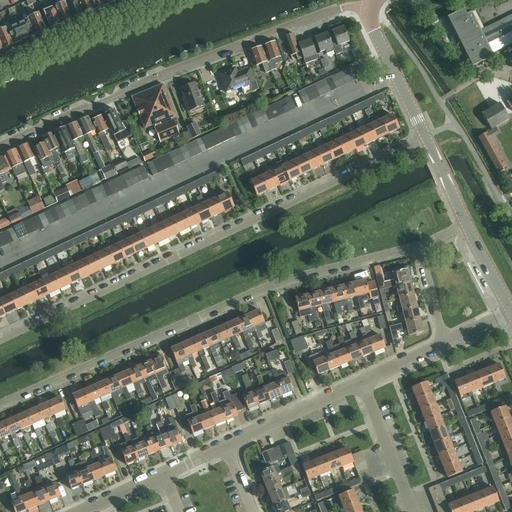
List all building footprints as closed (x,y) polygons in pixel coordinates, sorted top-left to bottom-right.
[(63,0),(65,2),(72,20),(83,15),(76,0),(63,0)] [(76,0),(83,15),(94,11),(89,0),(76,0)] [(89,0),(94,11),(104,7),(101,0),(89,0)] [(72,20),(65,2),(54,7),(61,25),(72,20)] [(53,3),(42,8),(50,29),(61,25),(54,7),(53,3)] [(464,10),(447,18),(464,51),(472,68),(494,57),(490,51),(511,39),(511,15),(497,23),(499,26),(482,34),(471,13),(467,15),(464,9),(464,10)] [(38,13),(27,18),(28,19),(35,36),(47,30),(39,13),(38,13)] [(17,24),(10,28),(6,29),(13,45),(24,40),(35,36),(28,19),(24,21),(17,24)] [(4,24),(0,25),(0,42),(4,50),(13,45),(6,29),(6,28),(4,25),(4,24)] [(343,27),(327,33),(333,47),(334,51),(336,55),(342,53),(339,45),(348,41),(349,41),(343,27)] [(327,33),(314,38),(320,53),(325,50),(327,54),(334,51),(333,47),(327,33)] [(294,34),(284,37),(285,40),(291,56),(300,53),(294,34)] [(310,40),(298,45),(304,60),(305,64),(318,60),(316,55),(310,40)] [(275,43),(264,47),(268,57),(271,65),(269,65),(271,71),(277,69),(275,65),(282,62),(281,58),(275,43)] [(262,48),(251,51),(256,66),(262,64),(266,73),(271,72),(271,71),(269,65),(271,65),(268,57),(266,58),(262,48)] [(352,67),(347,70),(352,81),(358,79),(352,68),(352,67)] [(236,69),(219,75),(226,94),(242,88),(245,95),(259,90),(252,71),(238,76),(236,69)] [(347,70),(341,72),(347,84),(352,81),(347,70)] [(341,72),(336,75),(341,87),(347,84),(341,72)] [(336,75),(330,78),(336,89),(341,87),(336,75)] [(330,78),(325,80),(331,92),(336,89),(330,78)] [(325,80),(320,83),(325,94),(331,92),(325,80)] [(320,83),(314,85),(320,97),(325,94),(320,83)] [(194,84),(180,89),(186,104),(184,105),(187,113),(203,107),(194,84)] [(163,85),(132,98),(132,99),(145,129),(153,126),(160,143),(179,135),(173,120),(161,125),(160,123),(176,116),(163,85)] [(314,85),(309,88),(314,99),(320,97),(314,85)] [(309,88),(304,90),(309,102),(314,99),(309,88)] [(304,90),(298,93),(304,105),(309,102),(304,90)] [(382,93),(370,99),(373,105),(385,100),(382,93)] [(259,95),(253,97),(255,104),(261,102),(259,95)] [(290,97),(284,100),(290,111),(295,109),(290,97)] [(370,99),(359,104),(362,110),(373,105),(370,99)] [(284,100),(279,102),(284,114),(290,111),(284,100)] [(279,102),(274,105),(279,116),(284,114),(279,102)] [(359,104),(348,109),(351,115),(362,110),(359,104)] [(478,138),(498,174),(507,169),(506,167),(499,155),(498,153),(497,151),(493,143),(491,140),(491,139),(490,137),(491,136),(498,133),(498,132),(497,131),(496,129),(495,128),(496,128),(510,120),(508,117),(500,104),(482,115),(483,117),(484,117),(489,127),(491,130),(492,130),(493,132),(489,134),(488,134),(487,133),(478,138)] [(274,105),(268,107),(274,119),(279,116),(274,105)] [(268,107),(263,110),(268,121),(274,119),(268,107)] [(348,109),(338,114),(341,120),(351,115),(348,109)] [(114,110),(103,115),(117,144),(132,137),(125,121),(120,124),(114,110)] [(263,110),(257,112),(263,124),(268,121),(263,110)] [(257,112),(252,115),(257,127),(263,124),(257,112)] [(338,114),(327,119),(330,126),(341,120),(338,114)] [(101,115),(92,120),(98,134),(107,153),(112,150),(104,131),(108,129),(101,115)] [(252,115),(246,118),(252,129),(257,127),(252,115)] [(391,115),(380,120),(387,135),(398,130),(391,115)] [(88,117),(78,122),(85,136),(84,136),(93,155),(98,152),(90,134),(95,131),(88,117)] [(246,118),(241,120),(246,132),(252,129),(246,118)] [(327,119),(316,124),(319,131),(330,126),(327,119)] [(241,120),(236,123),(241,134),(246,132),(241,120)] [(380,120),(369,125),(376,140),(387,135),(380,120)] [(76,122),(66,127),(83,163),(88,161),(78,139),(83,137),(76,122)] [(236,123),(230,125),(236,137),(241,134),(236,123)] [(189,132),(183,135),(186,142),(201,136),(196,124),(187,128),(189,132)] [(316,124),(305,130),(308,136),(319,131),(316,124)] [(230,125),(225,128),(230,140),(236,137),(230,125)] [(369,125),(359,131),(366,145),(376,140),(369,125)] [(64,128),(54,132),(64,154),(74,149),(64,128)] [(225,128),(217,132),(222,143),(230,140),(225,128)] [(305,130),(294,135),(297,141),(308,136),(305,130)] [(359,131),(348,136),(355,150),(366,145),(359,131)] [(217,132),(209,135),(215,147),(222,143),(217,132)] [(53,133),(43,138),(49,152),(53,159),(55,163),(60,161),(57,156),(55,152),(60,149),(53,133)] [(209,135),(201,139),(207,151),(215,147),(209,135)] [(294,135),(284,140),(287,146),(297,141),(294,135)] [(348,136),(337,141),(344,155),(355,150),(348,136)] [(201,139),(196,142),(201,153),(207,151),(201,139)] [(284,140),(273,145),(276,151),(287,146),(284,140)] [(337,141),(326,146),(333,161),(344,155),(337,141)] [(196,142),(190,144),(196,156),(201,153),(196,142)] [(45,144),(34,149),(37,156),(40,162),(51,157),(45,144)] [(190,144),(185,147),(190,158),(196,156),(190,144)] [(27,145),(17,149),(28,173),(30,177),(36,174),(30,160),(34,159),(33,158),(27,145)] [(273,145),(262,150),(265,156),(276,151),(273,145)] [(326,146),(315,151),(322,166),(333,161),(326,146)] [(185,147),(179,149),(185,161),(190,158),(185,147)] [(179,149),(174,152),(180,164),(185,161),(179,149)] [(16,150),(5,155),(6,156),(5,156),(12,170),(16,178),(26,173),(16,150)] [(151,150),(141,155),(145,162),(155,157),(151,150)] [(262,150),(251,155),(254,161),(265,156),(262,150)] [(315,151),(305,156),(312,171),(322,166),(315,151)] [(174,152),(169,154),(174,166),(180,164),(174,152)] [(98,154),(94,156),(99,166),(101,170),(105,180),(106,180),(110,178),(117,175),(117,174),(112,164),(110,165),(105,168),(103,164),(98,154)] [(169,154),(163,157),(169,169),(174,166),(169,154)] [(251,155),(240,160),(243,166),(254,161),(251,155)] [(0,192),(5,190),(2,184),(6,182),(7,181),(4,175),(4,174),(12,170),(5,156),(0,158),(0,192)] [(305,156),(294,161),(301,176),(312,171),(305,156)] [(163,157),(158,160),(163,171),(169,169),(163,157)] [(115,163),(112,164),(117,174),(129,169),(125,160),(116,164),(115,163)] [(158,160),(152,162),(158,174),(163,171),(158,160)] [(294,161),(283,166),(290,181),(301,176),(294,161)] [(152,162),(147,165),(152,177),(158,174),(152,162)] [(281,162),(270,167),(272,172),(279,186),(290,181),(283,166),(281,162)] [(143,167),(139,169),(144,181),(148,178),(143,167)] [(139,169),(133,171),(139,183),(144,181),(139,169)] [(101,170),(89,176),(89,177),(94,186),(101,183),(100,182),(105,180),(101,170)] [(133,171),(128,174),(133,186),(139,183),(133,171)] [(217,171),(205,177),(208,183),(220,178),(217,171)] [(272,172),(261,177),(268,191),(279,186),(272,172)] [(128,174),(122,177),(128,188),(133,186),(128,174)] [(89,177),(77,183),(82,192),(94,186),(89,177)] [(122,177),(117,179),(122,191),(128,188),(122,177)] [(205,177),(194,182),(197,189),(208,183),(205,177)] [(250,182),(257,197),(268,191),(261,177),(250,182)] [(117,179),(111,182),(117,193),(122,191),(117,179)] [(67,188),(65,189),(69,198),(71,197),(82,192),(77,183),(77,182),(76,181),(66,185),(66,187),(67,188)] [(111,182),(106,184),(112,196),(117,193),(111,182)] [(194,182),(183,187),(187,194),(197,189),(194,182)] [(106,184),(101,187),(106,199),(112,196),(106,184)] [(101,187),(95,189),(101,201),(106,199),(101,187)] [(183,187),(173,192),(176,199),(187,194),(183,187)] [(65,189),(53,194),(54,196),(58,203),(69,198),(65,189)] [(95,189),(90,192),(95,204),(101,201),(95,189)] [(90,192),(84,195),(90,206),(95,204),(90,192)] [(173,192),(162,197),(165,204),(176,199),(173,192)] [(226,193),(215,199),(222,213),(233,208),(226,193)] [(52,195),(44,199),(45,201),(48,208),(57,204),(54,197),(52,195)] [(84,195),(76,199),(82,210),(90,206),(84,195)] [(39,196),(27,202),(29,206),(33,215),(45,209),(40,200),(39,196)] [(162,197),(151,203),(154,209),(165,204),(162,197)] [(76,199),(71,201),(76,213),(82,210),(76,199)] [(215,199),(205,204),(212,218),(222,213),(215,199)] [(71,201),(65,204),(71,215),(76,213),(71,201)] [(151,203),(140,208),(143,214),(154,209),(151,203)] [(65,204),(60,206),(65,218),(71,215),(65,204)] [(205,204),(194,209),(201,223),(212,218),(205,204)] [(60,206),(54,209),(60,221),(65,218),(60,206)] [(140,208),(129,213),(132,219),(143,214),(140,208)] [(54,209),(49,211),(55,223),(60,221),(54,209)] [(194,209),(183,214),(190,229),(201,223),(194,209)] [(49,211),(44,214),(49,226),(55,223),(49,211)] [(156,211),(151,213),(156,223),(160,221),(156,211)] [(18,212),(8,217),(11,224),(11,225),(22,220),(21,219),(18,212)] [(129,213),(118,218),(121,225),(132,219),(129,213)] [(44,214),(38,217),(44,228),(49,226),(44,214)] [(183,214),(172,219),(179,234),(190,229),(183,214)] [(8,217),(0,221),(0,228),(1,230),(11,225),(11,224),(8,217)] [(38,217),(33,219),(38,231),(44,228),(38,217)] [(118,218),(107,223),(110,230),(121,225),(118,218)] [(33,219),(27,222),(33,233),(38,231),(33,219)] [(172,219),(161,224),(168,239),(179,234),(172,219)] [(27,222),(22,224),(27,236),(33,233),(27,222)] [(107,223),(96,228),(99,235),(110,230),(107,223)] [(22,224),(13,228),(19,240),(27,236),(22,224)] [(161,224),(150,230),(157,244),(168,239),(161,224)] [(13,228),(8,231),(13,242),(19,240),(13,228)] [(96,228),(86,234),(89,240),(99,235),(96,228)] [(150,230),(139,235),(146,249),(157,244),(150,230)] [(8,231),(2,234),(8,245),(13,242),(8,231)] [(86,234),(75,239),(78,245),(89,240),(86,234)] [(139,235),(128,240),(135,254),(146,249),(139,235)] [(75,239),(64,244),(67,250),(78,245),(75,239)] [(128,240),(118,245),(125,260),(135,254),(128,240)] [(64,244),(53,249),(56,256),(67,250),(64,244)] [(118,245),(107,250),(114,265),(125,260),(118,245)] [(53,249),(42,254),(45,261),(56,256),(53,249)] [(107,250),(96,255),(103,270),(114,265),(107,250)] [(42,254),(31,259),(34,266),(45,261),(42,254)] [(96,255),(85,261),(92,275),(103,270),(96,255)] [(31,259),(20,265),(23,271),(34,266),(31,259)] [(85,261),(74,266),(81,280),(92,275),(85,261)] [(20,265),(9,270),(12,276),(23,271),(20,265)] [(74,266),(63,271),(70,285),(81,280),(74,266)] [(382,276),(376,278),(379,291),(384,290),(396,286),(411,282),(409,277),(411,277),(411,276),(409,268),(408,267),(400,269),(400,271),(393,273),(394,280),(384,283),(382,276)] [(9,270),(0,274),(0,278),(2,281),(12,276),(9,270)] [(63,271),(52,276),(59,291),(70,285),(63,271)] [(52,276),(41,281),(48,296),(59,291),(52,276)] [(365,280),(353,283),(356,297),(357,297),(360,310),(364,308),(363,302),(372,299),(374,305),(380,304),(375,282),(374,282),(366,284),(365,280)] [(41,281),(31,286),(38,301),(48,296),(41,281)] [(411,282),(396,286),(399,298),(414,295),(411,282)] [(353,283),(341,286),(345,300),(346,306),(347,306),(348,313),(353,311),(350,299),(356,297),(353,283)] [(31,286),(20,292),(27,306),(38,301),(31,286)] [(341,286),(330,289),(333,303),(337,315),(342,314),(341,307),(346,306),(345,300),(341,286)] [(324,291),(318,292),(322,306),(321,306),(323,312),(328,310),(327,304),(333,303),(330,289),(329,290),(329,288),(323,289),(324,291)] [(20,292),(9,297),(16,311),(27,306),(20,292)] [(318,292),(307,295),(310,309),(312,315),(316,313),(317,313),(316,307),(321,306),(322,306),(318,292)] [(307,295),(295,299),(298,312),(299,312),(300,318),(307,316),(309,323),(313,322),(312,315),(310,309),(307,295)] [(401,305),(397,306),(398,312),(402,311),(417,307),(414,295),(399,298),(401,305)] [(9,297),(0,300),(0,306),(5,316),(16,311),(9,297)] [(417,307),(402,311),(405,323),(420,319),(417,307)] [(258,310),(247,315),(255,332),(258,340),(262,338),(260,333),(257,327),(264,324),(258,310)] [(328,310),(323,312),(324,317),(326,322),(331,321),(329,316),(328,310)] [(247,315),(236,320),(242,334),(244,338),(248,349),(253,347),(248,335),(254,332),(255,332),(247,315)] [(383,316),(377,318),(380,330),(386,329),(383,316)] [(395,326),(389,327),(389,328),(393,340),(398,339),(397,332),(400,332),(400,331),(407,329),(408,336),(423,332),(420,319),(405,323),(395,326)] [(236,320),(225,325),(231,338),(233,343),(232,343),(236,350),(241,348),(238,342),(236,336),(242,334),(236,320)] [(297,321),(291,323),(296,335),(302,333),(297,321)] [(225,325),(214,330),(220,343),(222,348),(225,354),(230,353),(226,346),(232,343),(233,343),(231,338),(225,325)] [(356,340),(356,341),(357,344),(363,358),(374,353),(369,340),(367,334),(366,334),(364,328),(360,330),(362,336),(363,338),(356,340)] [(277,329),(271,331),(276,343),(282,341),(277,329)] [(214,330),(203,335),(209,348),(215,362),(220,361),(215,351),(222,348),(220,343),(214,330)] [(351,340),(344,343),(345,345),(346,349),(351,362),(363,358),(357,344),(356,341),(356,340),(353,332),(350,333),(349,334),(351,340)] [(197,338),(192,339),(198,353),(200,358),(206,371),(210,369),(205,356),(206,356),(203,351),(209,348),(203,335),(202,335),(201,333),(196,336),(197,338)] [(369,340),(374,353),(385,349),(380,336),(369,340)] [(303,337),(297,339),(302,351),(308,349),(303,337)] [(333,347),(335,353),(340,367),(351,362),(346,349),(345,345),(344,343),(342,337),(337,338),(340,344),(333,347)] [(192,339),(182,344),(188,358),(187,358),(189,361),(189,362),(192,369),(196,367),(194,362),(192,356),(198,353),(192,339)] [(330,355),(324,358),(329,371),(340,367),(335,353),(333,347),(331,341),(325,343),(330,355)] [(182,344),(170,349),(176,363),(179,369),(174,371),(176,376),(181,388),(187,386),(182,374),(186,372),(183,364),(189,362),(189,361),(187,358),(188,358),(182,344)] [(320,345),(315,347),(318,354),(323,352),(320,345)] [(276,352),(266,356),(269,363),(279,358),(276,352)] [(154,360),(149,362),(154,375),(156,378),(161,390),(167,388),(162,378),(163,376),(168,374),(166,370),(162,362),(163,361),(164,360),(161,355),(160,354),(154,357),(153,358),(154,360)] [(324,358),(313,362),(318,376),(329,371),(324,358)] [(289,361),(283,363),(288,375),(294,373),(289,361)] [(149,362),(138,367),(143,380),(144,380),(145,383),(153,401),(157,399),(150,381),(156,378),(154,375),(149,362)] [(499,365),(487,369),(494,384),(505,380),(499,365)] [(138,367),(127,371),(133,384),(138,396),(142,394),(138,385),(145,383),(144,380),(143,380),(138,367)] [(232,369),(226,371),(228,377),(234,375),(234,374),(232,369)] [(260,385),(253,388),(255,392),(254,392),(260,405),(271,401),(266,388),(258,369),(255,370),(257,377),(260,385)] [(276,369),(272,371),(274,377),(274,378),(276,383),(277,383),(282,396),(293,392),(288,379),(285,372),(278,375),(276,369)] [(487,369),(476,374),(483,389),(494,384),(487,369)] [(127,371),(116,376),(122,389),(124,393),(124,394),(128,392),(126,387),(133,384),(127,371)] [(226,371),(220,374),(225,386),(231,383),(228,377),(226,371)] [(447,374),(441,377),(444,383),(446,389),(452,387),(451,384),(447,374)] [(476,374),(465,378),(472,393),(483,389),(476,374)] [(246,390),(235,394),(242,410),(247,408),(248,410),(260,405),(254,392),(255,392),(253,388),(253,387),(250,380),(248,375),(241,377),(246,390)] [(116,376),(105,381),(111,394),(116,406),(121,404),(118,396),(124,393),(122,389),(116,376)] [(176,376),(170,379),(175,391),(181,388),(176,376)] [(209,378),(198,383),(200,387),(211,383),(209,378)] [(465,378),(454,383),(460,398),(461,401),(473,397),(472,393),(465,378)] [(105,381),(94,386),(100,399),(111,394),(105,381)] [(266,388),(271,401),(282,396),(277,383),(276,383),(266,388)] [(427,383),(412,389),(416,401),(431,395),(427,383)] [(94,386),(83,391),(89,404),(89,403),(92,411),(95,417),(100,415),(94,401),(100,399),(94,386)] [(452,387),(446,389),(451,400),(457,398),(452,387)] [(83,391),(72,396),(77,409),(80,416),(92,411),(89,403),(89,404),(83,391)] [(225,400),(219,403),(221,408),(226,421),(238,416),(236,412),(242,410),(235,394),(230,397),(227,391),(223,393),(225,400)] [(211,412),(210,413),(215,426),(226,421),(221,408),(219,403),(215,392),(210,394),(217,410),(211,412)] [(511,396),(511,394),(500,399),(502,405),(504,404),(511,400),(511,396)] [(177,395),(171,397),(176,409),(182,407),(177,395)] [(431,395),(416,401),(421,412),(436,406),(431,395)] [(171,397),(165,399),(170,411),(176,409),(171,397)] [(59,398),(48,403),(54,416),(65,411),(59,398)] [(457,398),(451,400),(455,411),(461,409),(457,398)] [(500,399),(488,403),(491,409),(502,405),(500,399)] [(199,417),(204,430),(215,426),(210,413),(211,412),(206,400),(200,403),(205,415),(199,417)] [(107,402),(101,404),(105,411),(110,409),(107,402)] [(48,403),(37,408),(43,421),(54,416),(48,403)] [(488,403),(477,408),(480,414),(491,409),(488,403)] [(192,413),(185,416),(187,422),(193,435),(204,430),(199,417),(194,405),(190,407),(192,413)] [(436,406),(421,412),(425,423),(440,417),(436,406)] [(505,407),(491,413),(495,424),(510,418),(505,407)] [(37,408),(26,413),(32,425),(43,421),(37,408)] [(130,408),(119,413),(121,417),(132,411),(130,408)] [(477,408),(466,412),(468,418),(480,414),(477,408)] [(461,409),(455,411),(460,422),(465,420),(461,409)] [(144,410),(132,414),(134,419),(146,414),(144,410)] [(26,413),(15,417),(21,430),(32,425),(26,413)] [(132,414),(121,419),(124,424),(134,420),(132,414)] [(15,417),(4,422),(10,435),(12,440),(15,447),(20,445),(17,438),(15,433),(21,430),(15,417)] [(166,433),(171,447),(182,442),(177,429),(172,417),(167,419),(172,431),(166,433)] [(440,417),(425,423),(430,434),(444,428),(440,417)] [(511,423),(510,418),(495,424),(500,435),(511,430),(511,423)] [(475,419),(469,421),(474,433),(480,430),(475,419)] [(83,420),(77,422),(83,434),(88,432),(86,426),(83,420)] [(111,426),(105,428),(110,440),(116,438),(112,429),(123,424),(121,420),(110,424),(111,426)] [(465,420),(460,422),(464,433),(470,431),(465,420)] [(96,421),(86,426),(88,432),(99,427),(96,421)] [(161,435),(154,438),(160,451),(171,447),(166,433),(165,428),(162,421),(157,423),(160,430),(161,435)] [(4,422),(0,424),(0,439),(10,435),(4,422)] [(77,422),(72,425),(77,437),(83,434),(77,422)] [(50,424),(45,426),(51,439),(56,437),(50,424)] [(151,425),(145,427),(148,435),(153,433),(151,425)] [(105,428),(99,430),(104,442),(110,440),(105,428)] [(444,428),(430,434),(434,445),(449,439),(444,428)] [(131,441),(130,441),(138,460),(149,456),(143,442),(144,442),(139,430),(135,432),(137,438),(137,439),(131,441)] [(480,430),(474,433),(479,444),(484,441),(480,430)] [(511,430),(500,435),(504,447),(511,443),(511,430)] [(470,431),(464,433),(468,444),(474,442),(470,431)] [(28,433),(23,435),(26,442),(31,440),(28,433)] [(126,443),(119,446),(121,451),(126,465),(138,460),(130,441),(131,441),(128,434),(123,436),(126,443)] [(88,435),(78,440),(80,445),(91,441),(88,435)] [(144,442),(143,442),(149,456),(160,451),(154,438),(144,442)] [(449,439),(434,445),(439,456),(453,450),(458,448),(456,443),(451,445),(449,439)] [(77,440),(66,445),(68,449),(69,450),(76,447),(79,445),(80,445),(78,440),(77,440)] [(484,441),(479,444),(483,455),(489,453),(484,441)] [(474,442),(468,444),(473,455),(479,453),(474,442)] [(6,443),(1,445),(4,452),(9,450),(6,443)] [(290,443),(284,445),(289,457),(294,454),(290,443)] [(284,445),(278,447),(283,459),(289,457),(284,445)] [(100,463),(105,476),(116,472),(111,459),(106,446),(102,448),(105,454),(104,455),(106,461),(100,463)] [(278,447),(273,450),(277,461),(283,459),(278,447)] [(347,448),(336,452),(342,467),(353,463),(353,462),(350,456),(347,448)] [(273,450),(267,452),(272,463),(277,461),(273,450)] [(453,450),(439,456),(443,467),(458,461),(453,450)] [(56,451),(50,454),(55,466),(61,464),(56,451)] [(89,467),(88,468),(94,481),(105,476),(100,463),(95,451),(90,453),(91,456),(95,465),(89,467)] [(267,452),(262,454),(266,466),(272,463),(267,452)] [(336,452),(325,457),(331,472),(333,478),(338,476),(335,470),(342,467),(336,452)] [(361,452),(350,456),(353,462),(364,457),(361,452)] [(479,453),(473,455),(477,466),(483,464),(479,453)] [(489,453),(483,455),(487,466),(493,464),(489,453)] [(50,454),(45,456),(49,468),(55,466),(50,454)] [(325,457),(314,461),(320,476),(331,472),(325,457)] [(364,457),(353,462),(353,463),(355,467),(366,463),(364,457)] [(73,459),(68,461),(71,469),(76,467),(76,466),(73,459)] [(76,467),(78,472),(77,472),(83,485),(94,481),(88,468),(89,467),(86,461),(82,463),(82,464),(76,466),(76,467)] [(314,461),(302,466),(308,481),(320,476),(314,461)] [(458,461),(443,467),(447,478),(448,479),(462,473),(458,461)] [(366,463),(355,467),(357,472),(368,468),(366,463)] [(267,467),(257,471),(261,480),(263,479),(264,484),(278,479),(285,476),(285,475),(293,472),(300,469),(298,464),(280,471),(278,465),(268,469),(267,467)] [(493,464),(487,466),(492,477),(498,475),(493,464)] [(484,467),(473,471),(475,477),(486,473),(484,467)] [(368,468),(357,472),(359,478),(370,474),(368,468)] [(49,480),(54,478),(52,471),(46,474),(49,480)] [(473,471),(462,476),(464,482),(475,477),(473,471)] [(77,472),(66,477),(71,490),(83,485),(77,472)] [(370,474),(359,478),(361,484),(373,479),(372,479),(370,474)] [(498,475),(492,477),(496,488),(502,486),(498,475)] [(34,493),(33,493),(39,506),(50,501),(44,488),(45,488),(43,483),(40,476),(35,478),(38,485),(40,490),(34,493)] [(462,476),(450,480),(453,486),(464,482),(462,476)] [(359,478),(348,482),(350,488),(352,487),(361,484),(359,478)] [(278,479),(264,484),(269,495),(282,490),(282,489),(278,479)] [(448,481),(439,485),(442,490),(453,486),(450,480),(448,481)] [(22,497),(28,510),(39,506),(33,493),(34,493),(29,481),(25,482),(27,488),(29,495),(22,497)] [(348,482),(337,487),(339,493),(350,488),(348,482)] [(45,488),(44,488),(50,501),(61,497),(56,483),(45,488)] [(18,499),(11,502),(14,511),(23,511),(28,510),(22,497),(17,485),(13,487),(18,499)] [(439,485),(428,489),(431,495),(442,491),(442,490),(439,485)] [(502,486),(496,488),(501,500),(506,497),(502,486)] [(337,487),(326,491),(328,497),(339,493),(337,487)] [(493,487),(481,492),(487,507),(499,502),(493,487)] [(269,495),(267,496),(269,502),(271,501),(273,506),(287,501),(286,500),(290,498),(286,488),(282,489),(282,490),(269,495)] [(326,491),(314,496),(316,502),(328,497),(326,491)] [(353,491),(339,497),(343,508),(358,502),(353,491)] [(442,491),(431,495),(433,501),(444,496),(442,491)] [(481,492),(470,496),(476,511),(487,507),(481,492)] [(444,496),(433,501),(435,506),(446,502),(444,496)] [(470,496),(459,501),(463,511),(474,511),(476,511),(470,496)] [(506,497),(501,500),(501,501),(505,511),(511,508),(506,497)] [(290,511),(287,501),(273,506),(275,511),(290,511)] [(463,511),(459,501),(448,505),(448,507),(450,511),(463,511)] [(327,511),(323,502),(318,504),(320,511),(327,511)] [(361,511),(358,502),(343,508),(344,511),(361,511)] [(446,502),(435,506),(437,511),(448,507),(448,505),(446,502)]
